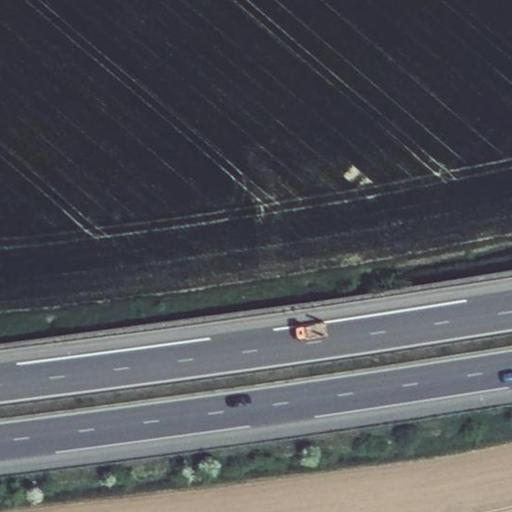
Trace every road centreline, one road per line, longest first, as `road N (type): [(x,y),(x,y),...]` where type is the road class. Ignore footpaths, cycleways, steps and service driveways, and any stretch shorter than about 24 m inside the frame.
road 1 (motorway): [(511,312),(0,385)]
road 2 (motorway): [(0,443),(511,372)]
